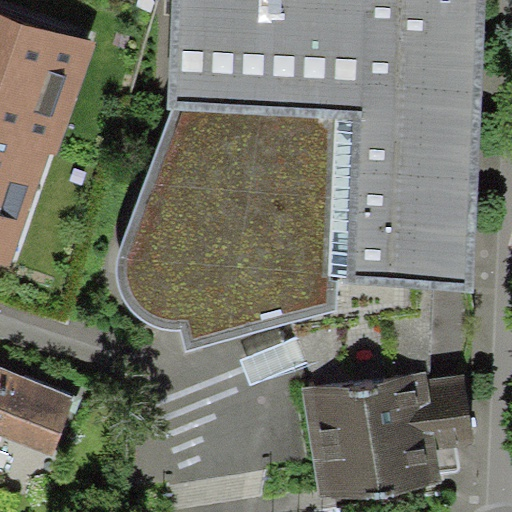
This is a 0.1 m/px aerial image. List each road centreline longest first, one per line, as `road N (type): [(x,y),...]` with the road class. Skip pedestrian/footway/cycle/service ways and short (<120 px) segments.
road 1 (residential): [(221,466),(183,381),(0,331)]
road 2 (residential): [(505,511),(511,308)]
